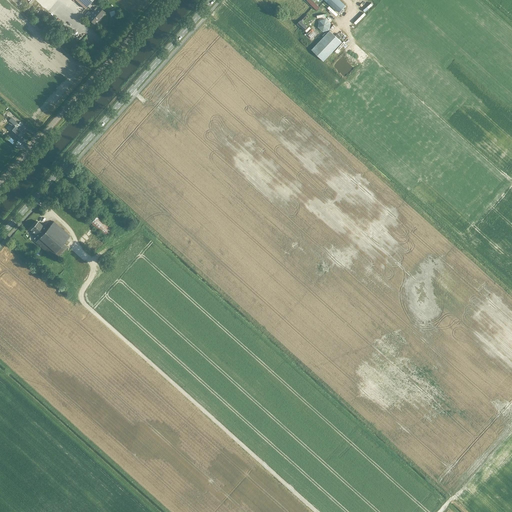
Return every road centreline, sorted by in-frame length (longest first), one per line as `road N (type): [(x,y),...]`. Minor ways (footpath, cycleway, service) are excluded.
road 1 (secondary): [(0,238),(213,0)]
road 2 (tertiary): [(0,185),(165,0)]
